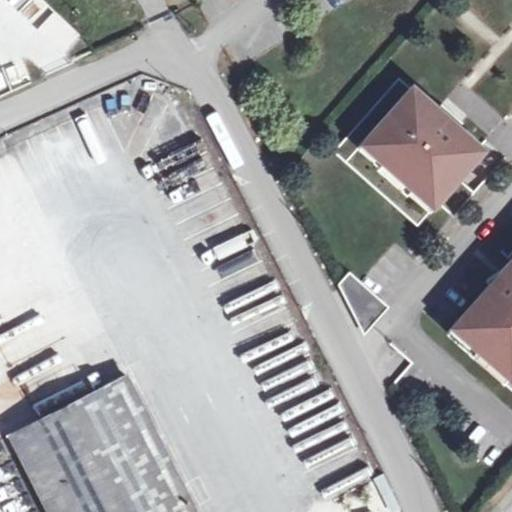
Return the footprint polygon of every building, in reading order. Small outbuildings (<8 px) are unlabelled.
[(478,148),(400,79),(335,151),(417,226),(437,201),(454,216),(473,194),(456,176),(478,148)] [(491,285),(447,334),(511,390),(511,253),(510,256),(511,258),(511,260),(511,261),(487,281),(491,285)] [(339,284),(348,301),(362,286),(349,274),(339,284)] [(362,286),(348,301),(359,322),(379,300),(362,286)] [(40,326),(67,314),(62,302),(35,314),(40,326)] [(196,511),(129,378),(14,436),(52,511),(196,511)]
